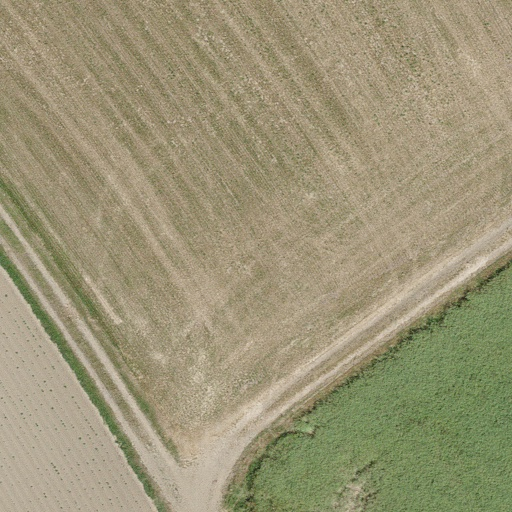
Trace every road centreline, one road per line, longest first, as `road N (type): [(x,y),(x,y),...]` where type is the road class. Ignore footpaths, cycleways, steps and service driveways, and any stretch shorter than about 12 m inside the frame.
road 1 (track): [(200,511),(236,444),(511,248)]
road 2 (track): [(195,511),(0,245)]
